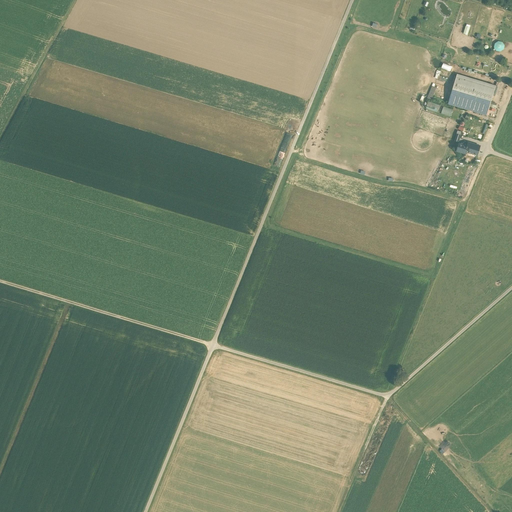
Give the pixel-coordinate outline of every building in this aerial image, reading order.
[(494,49),(502,51),(504,43),(496,41),(494,49)] [(441,68),(450,71),(452,66),(443,62),(441,68)] [(487,116),(496,85),(456,74),(447,104),(487,116)] [(432,97),(436,87),(432,85),(428,95),(432,97)] [(459,142),(462,132),(457,130),(454,140),(459,142)] [(467,146),(459,143),(456,151),(466,154),(466,151),(477,155),(481,145),(468,141),(467,146)]
